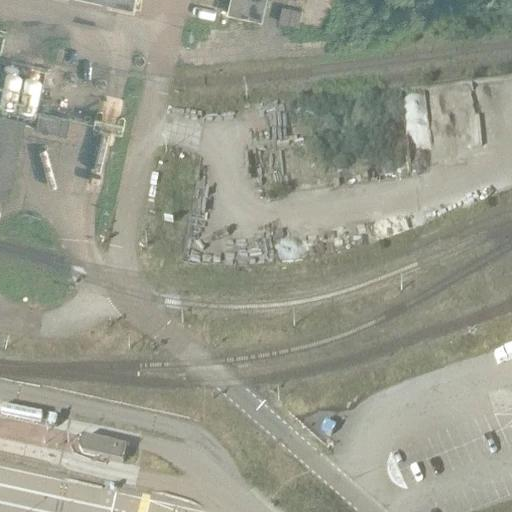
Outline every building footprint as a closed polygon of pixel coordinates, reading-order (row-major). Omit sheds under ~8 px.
[(264,0),(229,0),(227,11),(260,19),(264,0)] [(298,25),(298,26),(326,32),(332,0),(303,0),(301,10),(281,5),(278,21),(298,25)] [(395,91),(284,106),(290,148),(261,152),(266,195),(406,177),(395,91)] [(48,96),(36,93),(32,110),(35,110),(34,115),(28,113),(27,118),(34,119),(32,127),(63,134),(67,117),(45,112),(48,96)] [(21,120),(0,114),(0,196),(4,198),(21,120)] [(126,447),(85,438),(79,442),(78,448),(82,454),(122,463),(126,447)]
